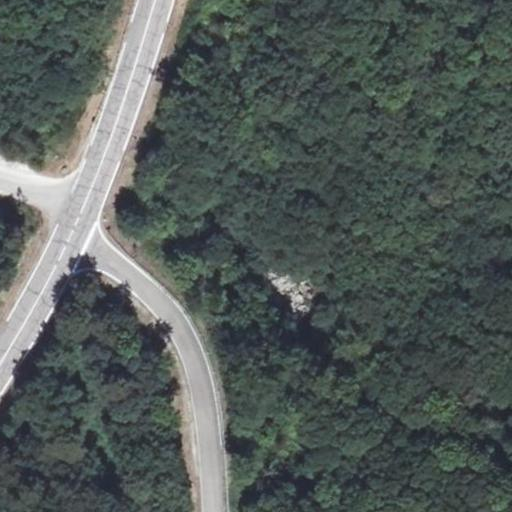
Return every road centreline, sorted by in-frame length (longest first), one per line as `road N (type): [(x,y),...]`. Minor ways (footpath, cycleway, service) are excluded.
road 1 (unclassified): [(214,511),(212,448),(188,333),(133,274),(67,241)]
road 2 (secondary): [(155,0),(67,241)]
road 3 (secondary): [(67,241),(0,366)]
